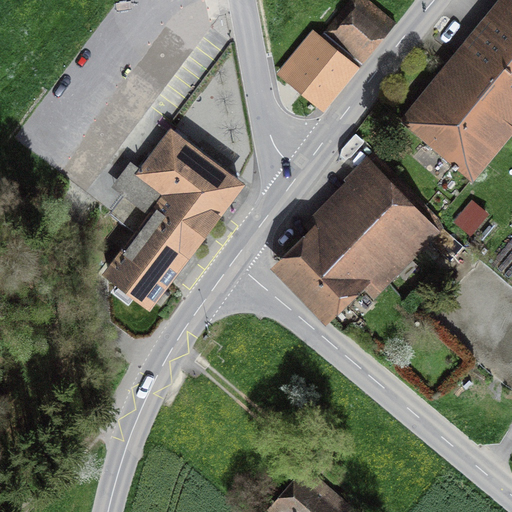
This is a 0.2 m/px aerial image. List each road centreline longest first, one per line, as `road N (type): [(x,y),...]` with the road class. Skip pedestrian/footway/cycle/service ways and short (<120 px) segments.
road 1 (tertiary): [(232,262),(511,496)]
road 2 (tertiary): [(107,511),(157,374),(232,262)]
road 3 (tertiary): [(297,177),(431,0)]
road 4 (tertiary): [(240,0),(267,131),(297,177)]
road 5 (track): [(14,511),(101,435),(139,415)]
